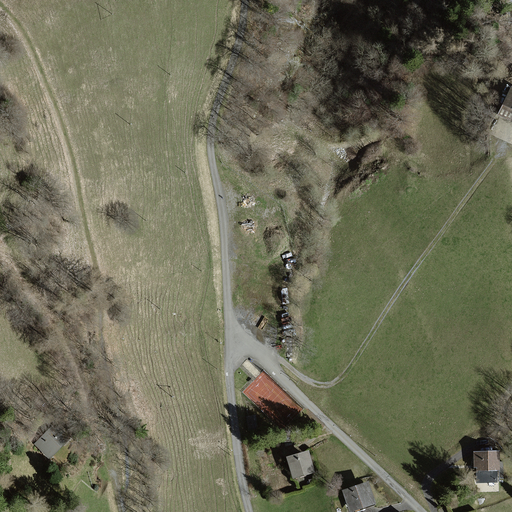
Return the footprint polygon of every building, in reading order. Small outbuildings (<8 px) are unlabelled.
[(479,106),(497,111),(506,82),(488,77),(479,106)] [(56,423),(35,444),(50,458),(71,437),(56,423)] [(312,472),(308,451),(289,456),(294,476),(312,472)] [(500,452),(474,452),(474,467),(477,467),(477,482),(498,482),(498,470),(500,470),(500,452)] [(375,503),(369,482),(343,490),(350,511),(375,503)]
